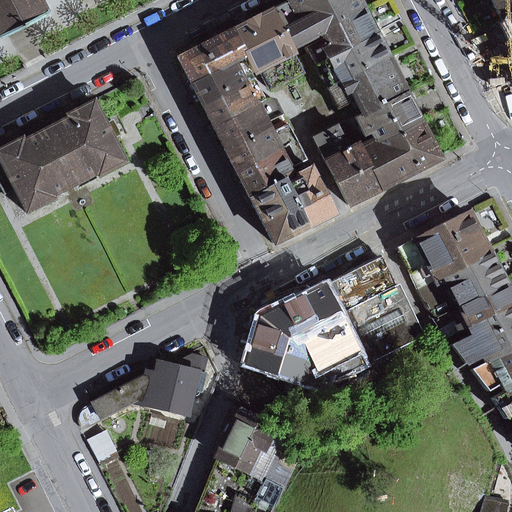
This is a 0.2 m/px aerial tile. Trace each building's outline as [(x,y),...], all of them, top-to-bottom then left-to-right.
[(36,0),(0,0),(0,36),(44,14),(36,0)] [(319,33),(318,32),(361,10),(356,0),(289,0),(269,11),(289,49),(290,48),(302,42),(319,33)] [(511,0),(489,0),(500,19),(511,13),(511,0)] [(331,55),(331,56),(374,34),(361,10),(318,32),(319,33),(322,39),(305,48),(314,64),(331,55)] [(258,70),(292,52),(290,48),(289,49),(269,11),(232,30),(244,56),(243,56),(252,74),(258,70)] [(511,43),(511,13),(500,19),(511,43)] [(232,30),(178,58),(190,83),(230,61),(231,62),(243,56),(244,56),(232,30)] [(344,79),(344,80),(386,58),(374,34),(331,56),(331,55),(314,64),(326,89),(344,79)] [(292,52),(258,70),(269,90),(302,74),(292,52)] [(362,114),(362,115),(404,92),(386,58),(344,80),(344,79),(326,89),(336,107),(353,98),(362,114)] [(230,61),(190,83),(201,105),(242,84),(240,79),(248,75),(241,62),(233,66),(231,62),(230,61)] [(242,84),(201,105),(213,128),(254,107),(256,106),(255,105),(263,101),(263,100),(254,83),(244,88),(242,84)] [(375,143),(376,145),(419,122),(404,92),(362,115),(362,114),(354,118),(363,136),(370,133),(373,138),(375,143)] [(254,107),(213,128),(224,151),(267,129),(264,123),(281,116),(273,100),(267,98),(263,100),(263,101),(255,105),(256,106),(254,107)] [(97,176),(124,162),(112,139),(108,132),(105,125),(93,101),(66,115),(67,117),(22,141),(21,138),(0,149),(0,162),(6,175),(10,182),(13,189),(25,213),(52,199),(51,197),(96,173),(97,176)] [(112,121),(105,125),(108,132),(112,139),(119,135),(112,121)] [(344,122),(335,126),(344,144),(353,140),(344,122)] [(359,151),(378,189),(438,159),(419,122),(376,145),(375,143),(373,138),(362,144),(365,148),(360,151),(359,151)] [(267,129),(224,151),(236,174),(278,151),(295,143),(286,125),(269,134),(267,129)] [(347,149),(344,144),(335,126),(312,138),(347,205),(378,189),(359,151),(360,151),(357,144),(347,149)] [(278,151),(287,169),(304,160),(295,143),(278,151)] [(287,169),(278,151),(236,174),(248,196),(290,174),(287,169)] [(285,184),(307,227),(332,214),(307,167),(296,173),(295,178),(293,179),(293,180),(285,184)] [(248,196),(272,244),(307,227),(285,184),(293,180),(293,179),(290,174),(248,196)] [(6,175),(0,178),(0,186),(4,194),(13,189),(10,182),(6,175)] [(411,240),(425,266),(432,280),(486,253),(466,212),(411,240)] [(425,266),(411,240),(396,248),(408,272),(418,266),(420,269),(425,266)] [(443,281),(456,307),(502,284),(486,253),(432,280),(433,282),(435,286),(443,281)] [(308,293),(349,370),(418,336),(380,256),(308,293)] [(433,282),(432,280),(425,266),(420,269),(418,266),(408,272),(417,290),(433,282)] [(435,286),(433,282),(417,290),(431,319),(456,307),(443,281),(435,286)] [(511,303),(502,284),(456,307),(466,327),(511,304),(511,303)] [(349,370),(308,293),(259,318),(287,372),(289,371),(303,401),(352,377),(349,370)] [(465,365),(481,357),(485,362),(511,348),(511,304),(466,327),(470,335),(450,345),(465,365)] [(466,327),(456,307),(431,319),(445,338),(466,327)] [(486,392),(499,384),(503,392),(511,386),(511,348),(485,362),(470,370),(486,392)] [(179,361),(178,368),(159,363),(157,374),(144,372),(143,377),(92,403),(100,419),(133,400),(185,414),(191,391),(200,393),(205,374),(202,374),(205,359),(191,355),(179,361)] [(465,365),(470,370),(485,362),(481,357),(465,365)] [(490,399),(503,392),(499,384),(486,392),(490,399)] [(504,419),(511,415),(511,386),(503,392),(490,399),(504,419)] [(255,498),(260,501),(274,507),(297,458),(287,452),(291,446),(254,425),(257,417),(240,408),(216,456),(264,480),(255,498)] [(106,432),(88,440),(98,460),(115,451),(106,432)] [(254,511),(255,509),(260,501),(255,498),(264,480),(216,456),(194,511),(254,511)] [(481,511),(502,511),(504,504),(486,500),(481,511)]
